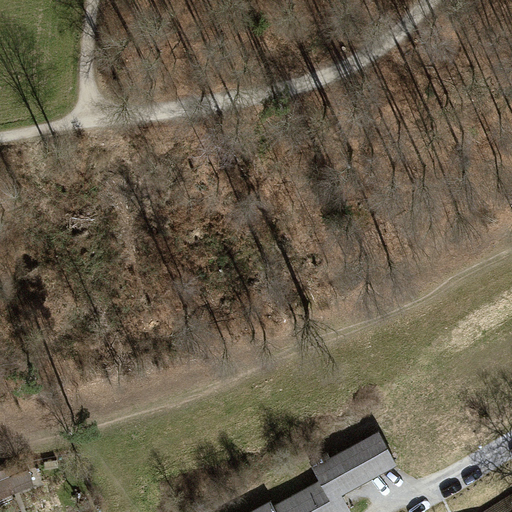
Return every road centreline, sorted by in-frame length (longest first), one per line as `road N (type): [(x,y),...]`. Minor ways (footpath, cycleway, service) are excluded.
road 1 (track): [(0,136),(292,88),(368,60),(435,0)]
road 2 (track): [(80,123),(94,0)]
